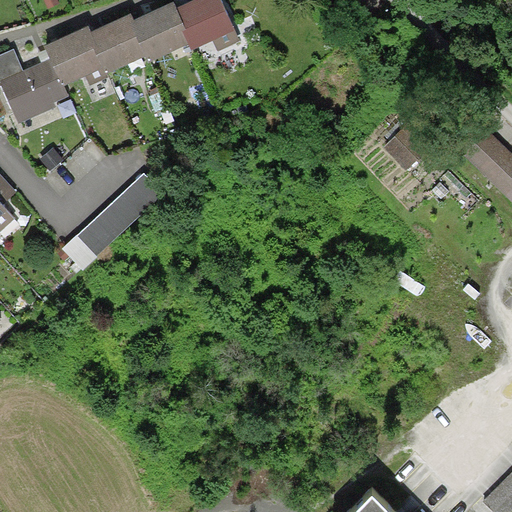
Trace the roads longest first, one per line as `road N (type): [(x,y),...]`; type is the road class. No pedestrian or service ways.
road 1 (residential): [(0,154),(57,217),(110,170),(135,161)]
road 2 (residential): [(412,0),(511,101)]
